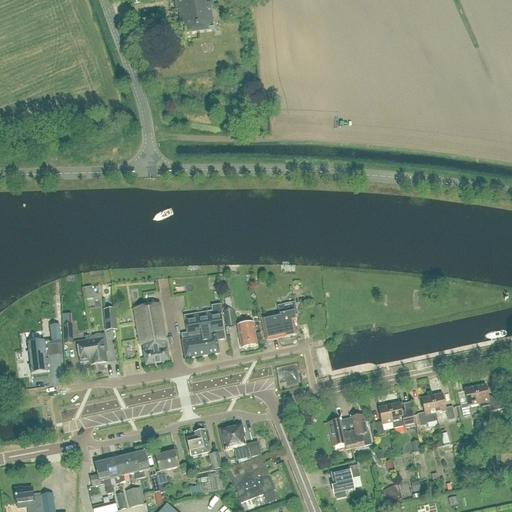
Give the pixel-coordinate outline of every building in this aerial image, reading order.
[(179,11),(182,36),(213,32),(210,7),(213,7),(211,0),(174,0),(176,11),(179,11)] [(259,310),(266,342),(296,336),(294,324),(296,324),(296,321),(295,317),(298,316),(295,303),(280,307),(259,310)] [(167,349),(161,305),(133,310),(140,347),(142,347),(146,368),(170,364),(167,349)] [(106,311),(108,332),(117,331),(115,310),(106,311)] [(179,319),(179,320),(183,343),(186,361),(219,355),(217,342),(225,341),(221,316),(208,318),(208,314),(179,319)] [(238,327),(242,350),(257,347),(254,324),(238,327)] [(297,327),(298,336),(306,335),(305,325),(297,327)] [(49,327),(51,343),(61,342),(59,326),(49,327)] [(64,326),(65,344),(73,344),(73,326),(64,326)] [(84,339),(85,343),(77,345),(80,365),(91,363),(91,367),(107,364),(103,340),(90,342),(90,338),(84,339)] [(27,345),(31,375),(48,373),(44,343),(27,345)] [(486,386),(476,388),(480,406),(481,409),(488,407),(490,408),(491,413),(507,409),(504,397),(495,399),(488,398),(486,386)] [(460,406),(463,419),(470,417),(468,409),(480,406),(476,388),(464,391),(467,405),(460,406)] [(443,396),(432,398),(436,416),(446,413),(448,422),(455,421),(452,408),(446,410),(443,396)] [(436,416),(432,398),(421,400),(424,415),(417,416),(420,428),(427,427),(427,425),(437,423),(436,416)] [(400,405),(390,407),(393,425),(395,430),(404,428),(404,430),(415,428),(412,414),(402,416),(400,405)] [(382,427),(393,425),(390,407),(378,410),(381,424),(374,425),(377,437),(384,436),(382,427)] [(351,433),(354,448),(370,444),(368,435),(368,436),(364,417),(351,419),(354,433),(351,433)] [(340,422),(328,424),(333,448),(344,445),(345,451),(354,449),(354,448),(351,433),(343,435),(340,422)] [(221,432),(225,453),(234,451),(236,462),(262,457),(258,443),(245,446),(241,427),(221,432)] [(187,440),(191,459),(209,455),(205,432),(194,435),(195,439),(187,440)] [(442,435),(444,445),(450,443),(448,434),(442,435)] [(135,456),(139,474),(149,471),(145,453),(135,456)] [(159,486),(168,484),(165,474),(166,474),(166,473),(179,470),(175,453),(156,458),(159,473),(156,474),(159,486)] [(210,456),(214,471),(222,469),(218,454),(210,456)] [(511,455),(495,456),(496,470),(511,469),(511,455)] [(125,458),(129,476),(139,474),(135,456),(125,458)] [(115,461),(120,478),(129,476),(125,458),(115,461)] [(227,471),(240,505),(263,496),(267,505),(277,501),(274,492),(275,491),(261,458),(227,471)] [(106,463),(110,481),(120,478),(115,461),(106,463)] [(110,481),(106,463),(95,466),(98,476),(90,478),(92,488),(101,486),(100,483),(105,482),(107,490),(112,489),(110,481)] [(331,486),(334,496),(335,495),(337,501),(346,499),(345,493),(355,491),(352,481),(360,479),(357,467),(348,469),(348,471),(331,475),(333,485),(331,486)] [(150,478),(154,496),(161,494),(159,486),(156,474),(157,477),(150,478)] [(23,490),(15,491),(17,506),(23,505),(24,511),(54,511),(53,497),(34,499),(33,490),(23,492),(23,490)] [(140,490),(133,491),(137,508),(144,506),(140,490)] [(130,509),(137,508),(133,491),(126,493),(130,509)] [(117,496),(120,511),(121,511),(127,511),(123,495),(117,496)]
